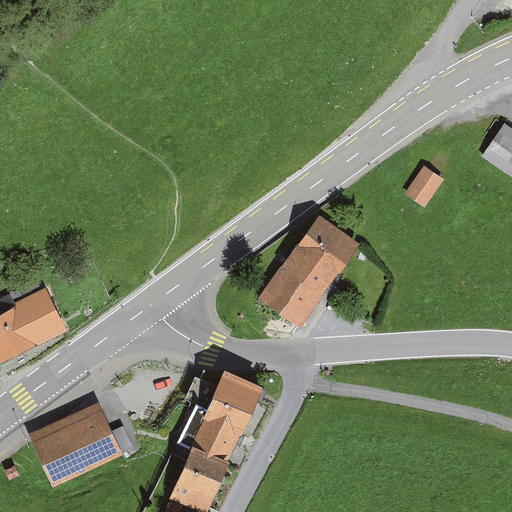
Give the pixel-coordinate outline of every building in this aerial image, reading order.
[(511,138),(498,128),(480,153),(511,175),(511,138)] [(405,192),(419,202),(435,178),(421,168),(405,192)] [(341,243),(310,226),(264,305),(295,323),(341,243)] [(0,356),(62,328),(45,291),(14,305),(10,295),(0,299),(0,356)] [(206,504),(259,386),(227,372),(174,490),(206,504)] [(119,451),(100,411),(32,443),(50,483),(119,451)]
